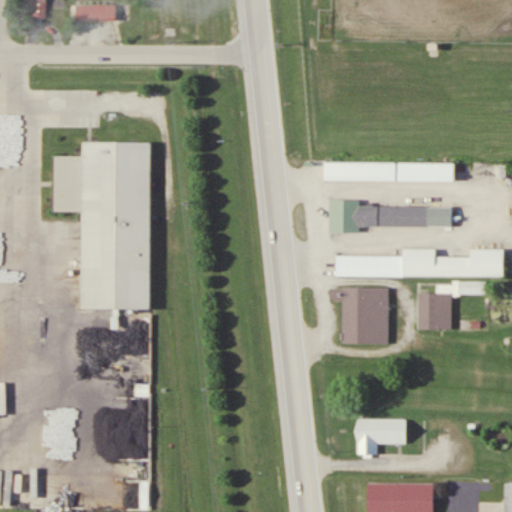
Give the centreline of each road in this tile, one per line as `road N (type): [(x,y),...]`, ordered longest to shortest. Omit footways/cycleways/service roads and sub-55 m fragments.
road 1 (trunk): [(315,511),(269,114)]
road 2 (residential): [(262,52),(126,52)]
road 3 (residential): [(126,52),(0,51)]
